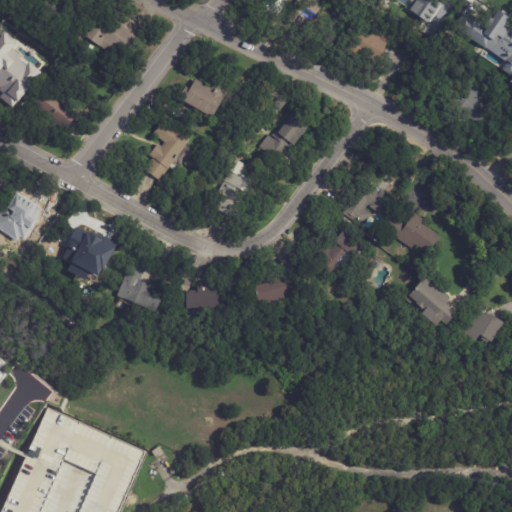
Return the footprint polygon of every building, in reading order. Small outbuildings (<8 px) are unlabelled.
[(57,0),(61,2),(83,17),(72,34),(30,6),(33,0),(57,0)] [(289,0),(278,17),(270,11),(267,16),(259,10),(265,0),(289,0)] [(428,23),(440,3),(436,0),(416,0),(409,12),(428,23)] [(511,27),(505,23),(509,18),(496,10),(486,26),(463,12),(453,30),(506,61),(501,70),(511,75),(511,27)] [(117,23),(141,39),(125,63),(84,37),(99,14),(112,22),(113,21),(117,23)] [(388,45),(376,68),(347,53),(361,27),(382,39),(383,36),(391,40),(388,45)] [(34,80),(18,103),(0,89),(0,56),(4,59),(7,55),(25,68),(22,72),(34,80)] [(478,124),(430,95),(440,80),(460,93),(471,76),(491,88),(481,104),(491,110),(481,126),(478,124)] [(213,115),(180,97),(186,85),(190,88),(196,78),(212,87),(214,81),(228,89),(213,115)] [(50,96),(77,117),(65,132),(30,104),(42,89),(50,96)] [(279,97),(286,103),(281,109),(274,104),(279,97)] [(288,147),(277,161),(260,147),(269,135),(274,139),(275,138),(272,136),(279,127),(281,128),(294,111),(300,116),(301,115),(304,117),(303,117),(311,123),(294,144),(292,142),(288,147)] [(188,141),(176,156),(177,156),(174,160),(158,181),(144,170),(152,158),(148,155),(156,144),(160,147),(163,143),(152,134),(162,121),(188,141)] [(252,186),(234,221),(218,213),(220,209),(217,207),(224,194),(218,191),(235,158),(246,163),(241,173),(255,180),(252,186)] [(383,215),(369,205),(365,209),(372,214),(364,226),(345,212),(366,182),(380,191),(382,188),(396,198),(383,215)] [(27,230),(27,231),(26,231),(26,243),(9,242),(10,230),(0,229),(0,210),(30,211),(30,218),(27,218),(27,230)] [(427,220),(431,223),(428,226),(443,236),(429,258),(412,247),(412,248),(386,230),(394,217),(406,225),(415,212),(427,220)] [(332,244),(345,228),(363,243),(360,246),(363,249),(356,257),(360,261),(342,282),(313,257),(326,243),(330,246),(332,244)] [(78,232),(101,244),(99,248),(107,253),(96,274),(84,268),(82,271),(69,264),(76,251),(67,246),(75,230),(78,232)] [(145,270),(140,280),(154,286),(153,288),(164,293),(156,311),(117,295),(131,262),(145,268),(145,270)] [(255,285),(292,276),(296,291),(285,294),(286,297),(259,303),(255,285)] [(444,291),(452,298),(447,304),(458,313),(448,324),(442,319),(438,325),(407,299),(426,276),(444,291)] [(202,308),(187,308),(187,292),(190,292),(190,289),(197,289),(197,286),(201,287),(201,285),(207,285),(206,286),(230,286),(229,308),(202,308)] [(481,310),(489,315),(491,312),(505,321),(493,341),(491,339),(489,341),(479,335),(477,338),(464,330),(478,308),(481,310)] [(1,511),(47,406),(147,449),(119,511),(1,511)] [(164,454),(157,459),(152,452),(159,447),(164,454)]
